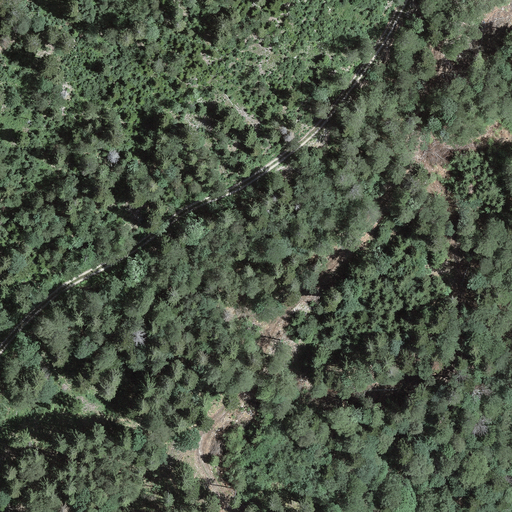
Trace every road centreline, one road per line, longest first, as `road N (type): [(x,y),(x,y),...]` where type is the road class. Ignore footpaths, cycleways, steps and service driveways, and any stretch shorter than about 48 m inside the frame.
road 1 (track): [(233,511),(205,469),(202,440),(249,382),(279,316),(332,265),(400,174),(429,97),(447,0)]
road 2 (track): [(406,0),(309,137),(258,177),(58,293),(0,349)]
